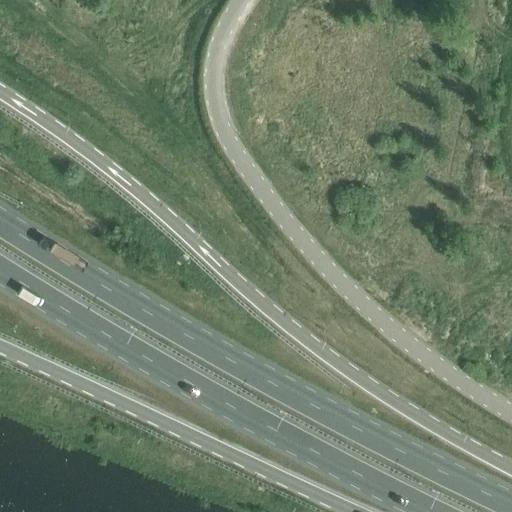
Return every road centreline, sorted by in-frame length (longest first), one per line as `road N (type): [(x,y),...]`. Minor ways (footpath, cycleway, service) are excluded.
road 1 (trunk): [(511,467),(323,350),(122,176),(0,93)]
road 2 (trunk): [(511,504),(232,364),(0,224)]
road 3 (unclassified): [(242,0),(214,59),(217,120),(231,145),(333,277),(449,374),(511,414)]
road 4 (trunk): [(0,271),(313,455),(434,511)]
road 5 (trunk): [(0,347),(358,511)]
